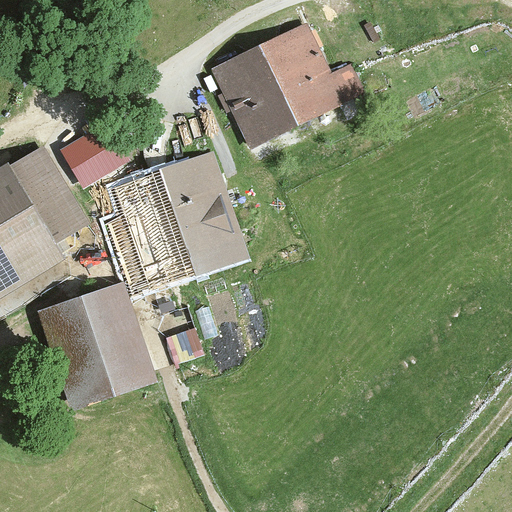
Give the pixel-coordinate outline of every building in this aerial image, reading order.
[(368,92),(354,64),(334,73),(308,21),(213,69),(253,150),(368,92)] [(112,118),(62,145),(85,186),(134,159),(112,118)] [(250,258),(214,148),(101,184),(137,294),(250,258)] [(13,163),(0,171),(0,303),(72,259),(13,163)] [(40,309),(70,415),(157,391),(127,285),(40,309)] [(198,324),(168,334),(177,361),(207,350),(198,324)]
